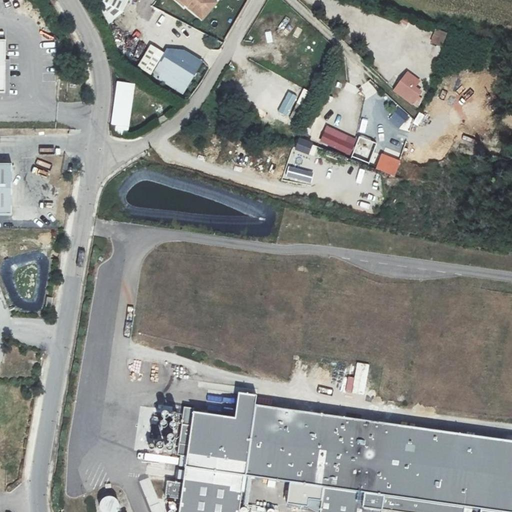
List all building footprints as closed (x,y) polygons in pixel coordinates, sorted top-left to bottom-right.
[(14,12),(22,4),(19,0),(10,0),(6,4),(14,12)] [(130,0),(98,0),(111,23),(124,12),(130,0)] [(181,0),(196,13),(208,0),(181,0)] [(216,5),(210,0),(208,0),(196,13),(203,19),(216,5)] [(436,28),(430,42),(442,47),(448,32),(436,28)] [(146,40),(133,32),(121,51),(134,59),(146,40)] [(151,73),(165,52),(152,43),(138,65),(151,73)] [(190,57),(185,66),(203,75),(207,66),(190,57)] [(183,92),(194,74),(170,59),(158,77),(183,92)] [(406,85),(400,94),(415,103),(419,95),(421,92),(414,88),(420,81),(408,73),(402,81),(406,85)] [(400,94),(406,85),(402,81),(395,89),(400,94)] [(109,133),(127,136),(134,84),(116,82),(109,133)] [(303,106),(309,92),(303,89),(297,104),(303,106)] [(287,117),(298,97),(288,92),(277,112),(287,117)] [(324,134),(320,141),(349,154),(356,141),(347,137),(344,143),(324,134)] [(307,156),(313,143),(299,137),(293,150),(307,156)] [(399,162),(382,156),(377,170),(394,176),(399,162)] [(0,163),(0,215),(10,216),(10,164),(0,163)] [(369,200),(344,192),(341,200),(366,208),(369,200)] [(49,297),(56,299),(58,286),(51,285),(49,297)] [(179,511),(239,511),(257,397),(239,395),(236,420),(194,413),(179,511)] [(511,511),(511,442),(257,406),(247,477),(491,511),(511,511)] [(477,511),(325,489),(321,511),(381,511),(382,510),(398,511),(477,511)] [(113,495),(97,502),(101,511),(117,511),(120,511),(113,495)]
